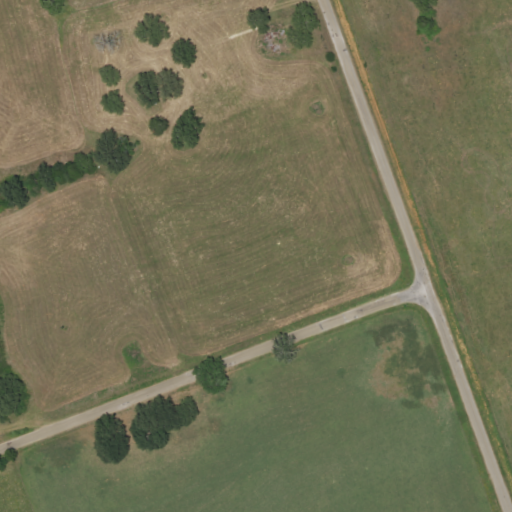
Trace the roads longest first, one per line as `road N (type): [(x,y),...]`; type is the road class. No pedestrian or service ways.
road 1 (residential): [(507,511),(323,0)]
road 2 (residential): [(0,448),(424,288)]
